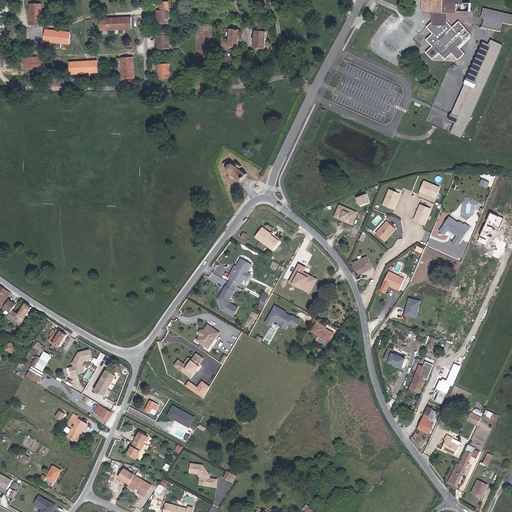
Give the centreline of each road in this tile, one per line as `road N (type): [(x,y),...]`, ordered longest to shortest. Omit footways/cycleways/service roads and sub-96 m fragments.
road 1 (residential): [(268,198),(337,256),(355,287),(384,409),(450,500)]
road 2 (residential): [(358,0),(268,198)]
road 3 (residential): [(248,206),(135,351)]
road 4 (residential): [(135,351),(109,348),(0,279)]
road 5 (residential): [(135,351),(134,375),(85,494)]
